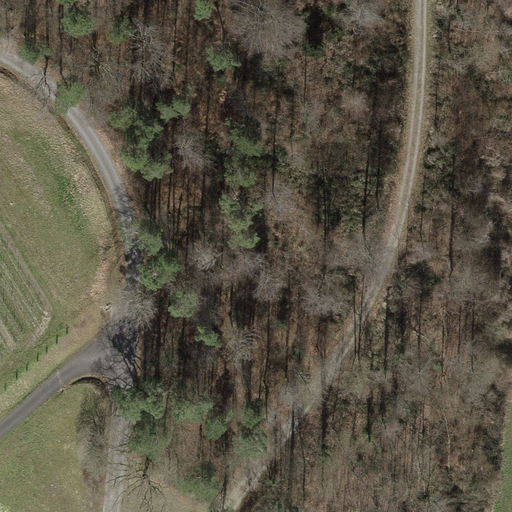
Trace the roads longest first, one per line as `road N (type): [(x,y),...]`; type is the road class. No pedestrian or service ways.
road 1 (track): [(228,511),(376,302),(423,147),(429,0)]
road 2 (track): [(0,49),(69,100),(116,171),(136,241),(137,313),(114,511)]
road 3 (track): [(0,434),(137,313)]
